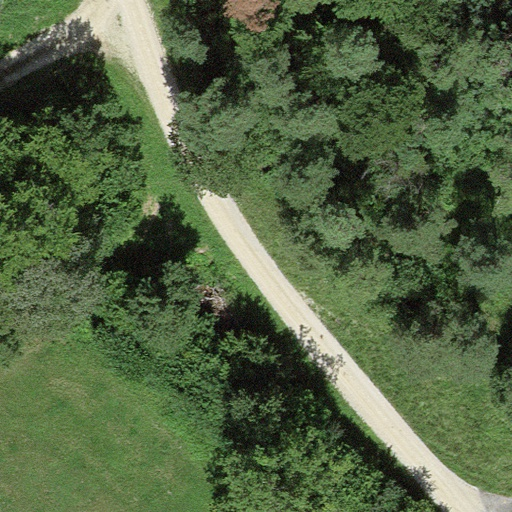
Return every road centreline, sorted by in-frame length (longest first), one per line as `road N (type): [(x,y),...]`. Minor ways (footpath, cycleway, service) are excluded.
road 1 (track): [(121,0),(192,151),(320,346),(459,511)]
road 2 (track): [(126,9),(0,79)]
